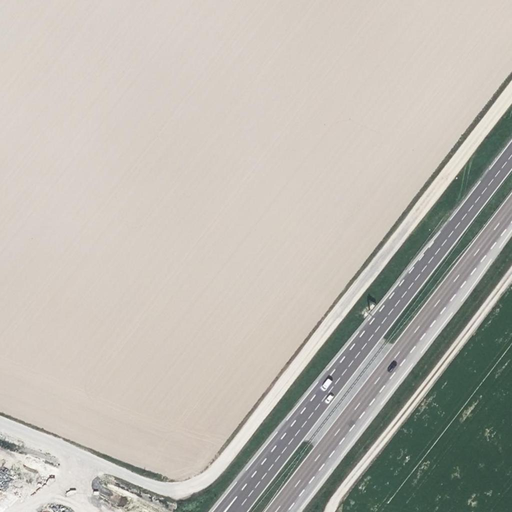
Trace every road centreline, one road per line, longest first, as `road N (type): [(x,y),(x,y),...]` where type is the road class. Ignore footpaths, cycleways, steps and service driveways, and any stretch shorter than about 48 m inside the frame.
road 1 (unclassified): [(0,422),(162,488),(201,481),(511,89)]
road 2 (trunk): [(274,511),(511,205)]
road 3 (track): [(511,272),(328,511)]
road 4 (trunk): [(511,155),(334,385)]
road 5 (trunk): [(334,385),(215,511)]
road 6 (trunk): [(334,385),(236,511)]
